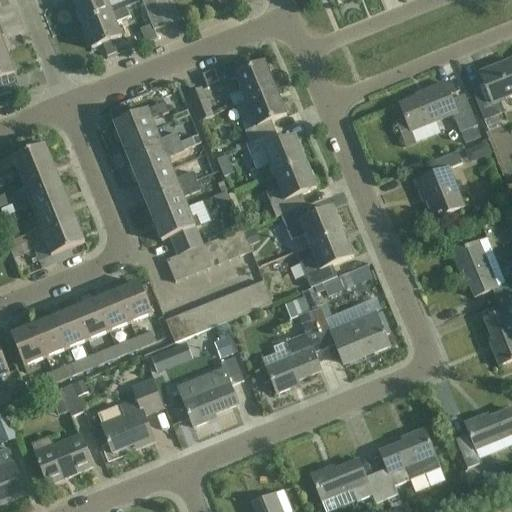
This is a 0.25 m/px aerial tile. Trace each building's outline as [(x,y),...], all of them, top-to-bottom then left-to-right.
[(76,0),(72,2),(82,26),(111,14),(105,0),(76,0)] [(153,31),(175,23),(166,0),(144,0),(142,1),(153,31)] [(216,0),(214,0),(205,4),(211,18),(222,14),(216,0)] [(121,39),(111,14),(82,26),(91,51),(121,39)] [(0,55),(0,98),(20,91),(14,76),(5,53),(0,55)] [(246,59),(233,65),(237,73),(250,68),(246,59)] [(470,91),(483,122),(496,117),(504,114),(499,103),(511,97),(511,64),(499,70),(498,67),(479,75),(484,86),(470,91)] [(230,97),(234,108),(275,91),(264,65),(235,77),(241,92),(230,97)] [(423,96),(399,105),(404,118),(410,132),(428,125),(452,116),(464,145),(480,138),(464,99),(451,104),(443,85),(422,94),(423,96)] [(200,121),(212,116),(202,90),(189,96),(200,121)] [(285,117),(275,91),(234,108),(236,111),(247,107),(256,129),(245,133),(249,144),(275,134),(270,123),(285,117)] [(124,106),(110,112),(115,126),(130,120),(124,106)] [(114,126),(122,146),(155,133),(151,122),(168,115),(164,106),(130,120),(115,126),(114,126)] [(496,117),(483,122),(486,130),(500,125),(496,117)] [(404,118),(395,122),(406,147),(415,144),(410,132),(404,118)] [(130,166),(180,145),(176,135),(159,142),(155,133),(122,146),(130,166)] [(280,145),(275,134),(249,144),(245,146),(255,171),(268,165),(273,177),(305,164),(295,139),(280,145)] [(485,142),(478,145),(484,157),(491,155),(485,142)] [(184,153),(180,145),(130,166),(137,185),(171,171),(167,160),(184,153)] [(44,147),(0,165),(0,172),(1,175),(15,169),(19,181),(52,167),(44,147)] [(185,156),(191,170),(205,164),(199,150),(185,156)] [(420,196),(423,195),(433,221),(465,208),(449,170),(462,164),(457,153),(431,164),(436,175),(414,184),(420,196)] [(307,167),(305,164),(273,177),(278,190),(265,196),(275,219),(305,207),(300,196),(318,189),(309,166),(307,167)] [(60,187),(52,167),(19,181),(24,192),(10,198),(13,206),(60,187)] [(145,204),(196,184),(192,174),(175,181),(171,171),(137,185),(145,204)] [(223,183),(217,186),(221,196),(227,193),(223,183)] [(199,192),(196,184),(145,204),(153,224),(187,210),(183,199),(199,192)] [(68,206),(60,187),(13,206),(16,213),(30,208),(35,219),(68,206)] [(28,245),(76,225),(68,206),(35,219),(39,231),(25,237),(28,245)] [(305,208),(305,207),(275,219),(275,220),(281,217),(291,241),(304,236),(309,248),(343,235),(333,210),(312,219),(307,207),(305,208)] [(202,247),(195,230),(212,223),(208,213),(191,220),(187,210),(153,224),(161,244),(171,240),(178,257),(189,253),(199,248),(202,247)] [(511,212),(511,211),(502,216),(506,224),(511,220),(511,212)] [(497,220),(482,222),(485,239),(500,236),(497,220)] [(84,245),(76,225),(28,245),(31,252),(45,246),(50,259),(84,245)] [(242,231),(232,235),(241,258),(252,253),(242,231)] [(251,231),(245,233),(250,247),(257,244),(251,231)] [(241,258),(232,235),(221,240),(230,262),(241,258)] [(353,259),(343,235),(309,248),(314,260),(301,265),(311,290),(322,285),(337,279),(332,268),(353,259)] [(230,262),(221,240),(210,244),(219,266),(230,262)] [(219,266),(210,244),(202,247),(199,248),(208,271),(219,266)] [(478,244),(452,255),(459,271),(462,269),(475,299),(492,292),(496,302),(511,295),(511,283),(505,287),(492,254),(484,258),(478,244)] [(19,247),(11,250),(14,260),(22,256),(19,247)] [(208,271),(199,248),(189,253),(198,275),(208,271)] [(198,275),(189,253),(178,257),(187,280),(198,275)] [(187,280),(178,257),(167,262),(176,284),(187,280)] [(337,279),(322,285),(328,298),(341,293),(344,285),(340,278),(337,279)] [(273,305),(264,283),(253,288),(262,310),(273,305)] [(139,285),(117,294),(130,326),(152,317),(139,285)] [(322,286),(314,290),(316,296),(324,293),(322,286)] [(262,310),(253,288),(242,292),(251,314),(262,310)] [(251,314),(242,292),(231,296),(240,318),(251,314)] [(130,326),(117,294),(96,302),(109,334),(130,326)] [(511,295),(496,302),(501,313),(483,321),(496,352),(493,353),(499,368),(511,362),(511,295)] [(240,318),(231,296),(220,301),(229,323),(240,318)] [(291,358),(265,369),(276,396),(292,389),(290,385),(321,373),(314,355),(325,351),(309,314),(304,299),(285,307),(291,321),(298,318),(306,336),(286,344),(291,358)] [(229,323),(220,301),(210,305),(218,327),(229,323)] [(109,334),(96,302),(75,311),(88,343),(109,334)] [(218,327),(210,305),(199,309),(208,331),(218,327)] [(208,331),(199,309),(188,314),(197,336),(208,331)] [(321,309),(309,314),(325,351),(335,347),(342,364),(373,352),(375,356),(389,350),(378,323),(375,314),(330,332),(321,309)] [(88,343),(75,311),(54,319),(67,351),(88,343)] [(197,336),(188,314),(177,318),(186,340),(197,336)] [(186,340),(177,318),(166,323),(175,345),(186,340)] [(67,351),(54,319),(33,328),(46,360),(67,351)] [(46,360),(33,328),(11,337),(24,369),(46,360)] [(135,340),(139,351),(153,345),(149,335),(135,340)] [(226,339),(215,344),(222,360),(233,356),(226,339)] [(132,354),(128,344),(113,350),(117,360),(132,354)] [(186,348),(153,362),(158,374),(191,361),(186,348)] [(96,368),(111,363),(106,352),(92,358),(96,368)] [(0,353),(0,378),(9,375),(0,353)] [(86,360),(71,366),(76,377),(90,371),(86,360)] [(237,406),(230,388),(244,383),(235,360),(221,365),(223,371),(177,390),(193,429),(209,422),(207,419),(237,406)] [(54,386),(68,380),(64,369),(50,375),(54,386)] [(28,384),(32,394),(47,388),(43,378),(28,384)] [(129,416),(101,427),(113,455),(139,444),(141,450),(154,445),(144,419),(164,411),(152,381),(141,386),(145,397),(125,405),(129,416)] [(82,382),(74,386),(79,397),(87,394),(82,382)] [(71,420),(83,415),(72,387),(60,392),(71,420)] [(95,412),(117,403),(111,387),(88,396),(95,412)] [(0,395),(0,407),(10,404),(6,393),(0,395)] [(464,426),(468,436),(455,441),(466,471),(480,465),(475,452),(511,437),(511,411),(481,423),(480,420),(464,426)] [(16,439),(6,413),(0,415),(0,440),(2,445),(16,439)] [(387,471),(376,475),(387,502),(397,498),(394,489),(409,482),(439,470),(434,458),(423,431),(408,437),(409,441),(379,453),(387,471)] [(50,439),(31,446),(48,488),(92,470),(80,438),(54,449),(50,439)] [(0,453),(0,504),(1,507),(26,497),(7,451),(0,453)] [(387,502),(376,475),(366,480),(358,461),(328,474),(327,471),(310,478),(321,504),(352,492),(357,504),(372,497),(376,506),(387,502)] [(504,482),(511,479),(511,477),(508,468),(500,471),(504,482)] [(274,496),(252,505),(254,511),(291,511),(283,493),(274,496)]
